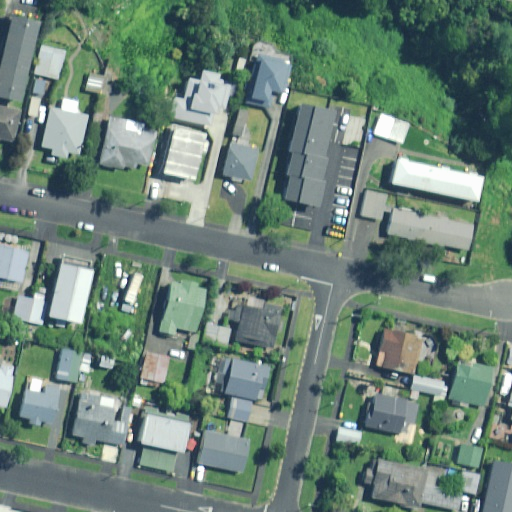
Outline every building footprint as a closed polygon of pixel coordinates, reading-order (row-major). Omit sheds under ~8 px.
[(36,23),(9,17),(0,55),(0,98),(18,103),(36,23)] [(62,52),(39,46),(32,73),(55,79),(62,52)] [(288,63),(256,56),(245,104),(265,108),(269,92),(281,94),(288,63)] [(216,75),(199,71),(197,82),(186,79),(181,102),(171,100),(167,117),(209,126),(213,107),(223,109),(228,83),(215,80),(216,75)] [(101,82),(86,79),(83,91),(98,94),(101,82)] [(76,102),(62,99),(60,111),(48,108),(41,147),(51,149),(50,155),(65,158),(67,153),(79,155),(87,117),(74,114),(76,102)] [(20,110),(0,105),(0,139),(13,142),(20,110)] [(328,111),(296,105),(286,153),(288,154),(284,172),(287,173),(281,200),(314,207),(323,160),(318,159),(328,111)] [(246,112),(237,110),(231,135),(241,137),(246,112)] [(408,125),(379,115),(372,134),(402,144),(408,125)] [(142,124),(108,118),(99,165),(122,170),(122,167),(134,169),(134,164),(147,167),(153,132),(141,130),(142,124)] [(201,135),(171,128),(160,173),(189,180),(194,157),(196,158),(201,135)] [(220,176),(230,178),(229,181),(239,183),(239,180),(250,183),(257,150),(228,143),(220,176)] [(480,178),(394,160),(389,184),(475,202),(480,178)] [(386,195),(366,191),(360,216),(381,220),(386,195)] [(473,226),(392,210),(387,235),(468,251),(473,226)] [(29,253),(0,244),(0,287),(17,292),(29,253)] [(87,271),(57,265),(47,318),(77,323),(87,271)] [(205,288),(172,280),(159,332),(173,335),(175,328),(194,333),(205,288)] [(46,303),(18,297),(13,319),(42,325),(46,303)] [(283,319),(278,318),(279,312),(260,308),(262,303),(248,299),(247,304),(244,304),(232,301),(228,319),(239,322),(234,341),(271,350),(275,332),(280,333),(283,319)] [(229,330),(205,324),(201,342),(225,348),(229,330)] [(421,338),(383,329),(374,366),(412,375),(421,338)] [(91,355),(61,350),(56,379),(76,382),(78,371),(88,373),(91,355)] [(170,359),(147,353),(139,382),(162,388),(170,359)] [(115,359),(100,355),(98,367),(112,370),(115,359)] [(229,395),(252,399),(259,401),(266,367),(220,358),(213,392),(227,395),(229,395)] [(493,369),(457,362),(449,400),(485,407),(493,369)] [(0,406),(3,407),(11,368),(0,365),(0,406)] [(410,390),(411,391),(410,398),(417,399),(418,392),(442,396),(444,383),(412,377),(410,390)] [(42,394),(25,390),(19,417),(28,419),(26,424),(37,427),(39,422),(49,424),(57,388),(45,385),(42,394)] [(386,385),(383,395),(375,393),(371,411),(368,410),(364,427),(404,436),(407,424),(414,426),(419,403),(398,398),(400,388),(386,385)] [(81,439),(81,444),(92,446),(93,440),(123,446),(127,425),(113,423),(117,400),(79,394),(78,402),(71,437),(81,439)] [(252,399),(229,395),(224,419),(247,424),(252,399)] [(142,444),(137,465),(171,473),(175,452),(179,453),(185,425),(142,415),(136,443),(142,444)] [(361,433),(339,427),(335,441),(358,447),(361,433)] [(247,441),(204,431),(197,463),(239,473),(247,441)] [(458,442),(439,437),(432,461),(452,466),(458,442)] [(483,450),(462,445),(457,463),(478,468),(483,450)] [(419,503),(423,486),(426,471),(376,460),(374,472),(365,470),(362,483),(372,485),(370,498),(398,504),(398,506),(417,511),(419,503)] [(511,511),(511,465),(493,461),(482,511),(511,511)] [(478,476),(459,472),(454,491),(473,496),(478,476)] [(423,486),(419,503),(456,511),(460,494),(423,486)]
